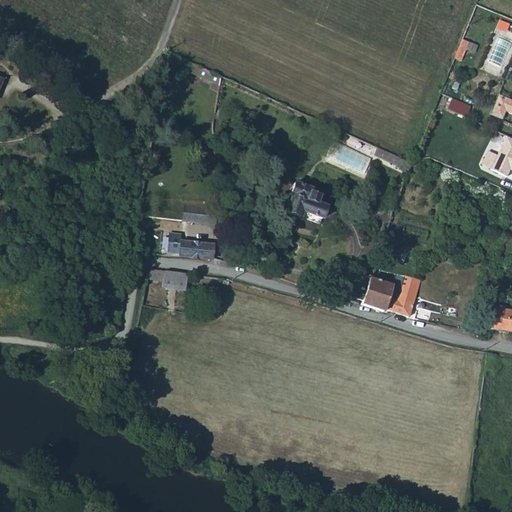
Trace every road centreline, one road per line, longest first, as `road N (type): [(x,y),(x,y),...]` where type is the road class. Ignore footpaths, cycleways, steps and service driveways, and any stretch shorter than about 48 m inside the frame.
road 1 (residential): [(137,263),(219,269),(511,348)]
road 2 (track): [(159,57),(130,238),(137,263),(0,238)]
road 3 (residential): [(177,0),(159,57),(99,107),(52,113)]
road 4 (unclassified): [(75,351),(108,348),(122,333),(137,263)]
